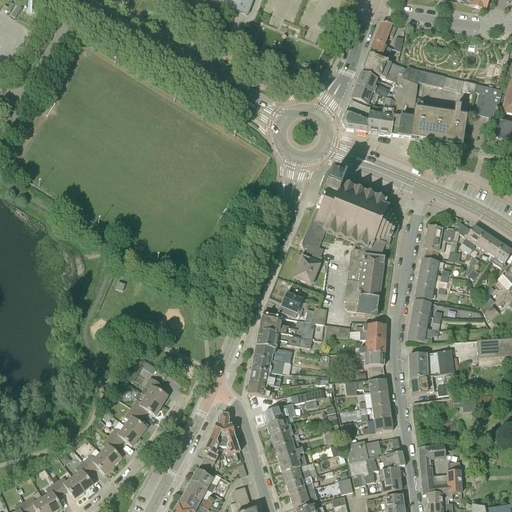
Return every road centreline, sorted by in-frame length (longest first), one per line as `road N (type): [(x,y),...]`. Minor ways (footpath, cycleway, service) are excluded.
road 1 (residential): [(415,511),(395,352),(425,187)]
road 2 (residential): [(212,389),(269,259),(299,158)]
road 3 (tertiary): [(282,123),(78,0)]
road 4 (residential): [(86,511),(157,443),(188,397)]
road 5 (residential): [(269,511),(235,402),(212,389)]
road 6 (residential): [(156,511),(212,389)]
road 7 (residential): [(372,9),(493,32)]
road 8 (tertiary): [(317,116),(349,67),(372,9)]
